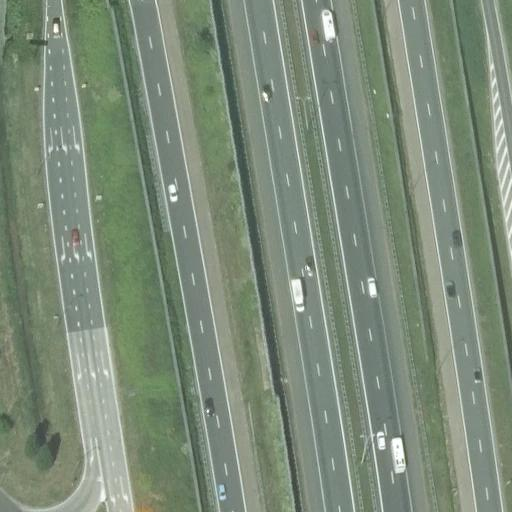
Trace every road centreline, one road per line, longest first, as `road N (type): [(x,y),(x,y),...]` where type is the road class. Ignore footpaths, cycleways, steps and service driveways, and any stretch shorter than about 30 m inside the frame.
road 1 (trunk): [(139,0),(229,511)]
road 2 (motorway): [(257,0),(338,511)]
road 3 (motorway): [(395,511),(314,0)]
road 4 (trunk): [(485,511),(410,0)]
road 5 (trunk): [(53,0),(101,411)]
road 6 (trunk): [(511,158),(482,0)]
